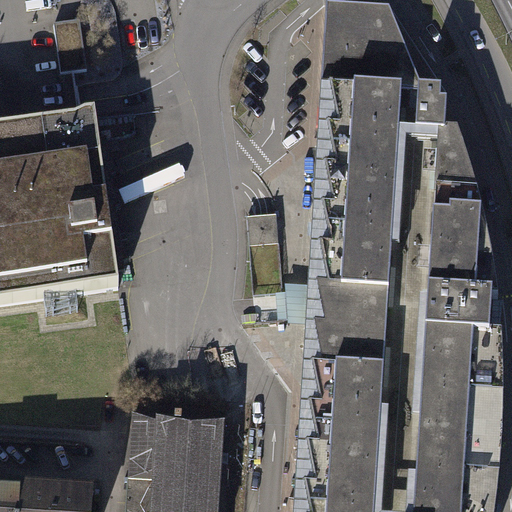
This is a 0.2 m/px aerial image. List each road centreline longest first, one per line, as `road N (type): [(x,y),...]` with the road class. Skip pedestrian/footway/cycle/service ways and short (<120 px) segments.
road 1 (unknown): [(0,258),(39,240),(63,214),(70,161),(62,115),(11,154)]
road 2 (primary): [(460,0),(511,108)]
